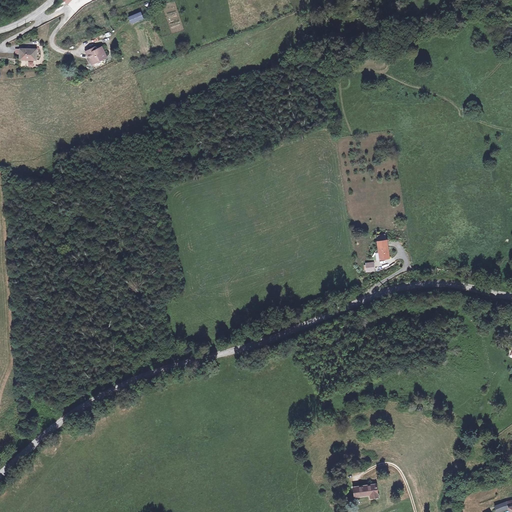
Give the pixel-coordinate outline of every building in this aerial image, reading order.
[(129,17),(132,23),(143,18),(141,12),(129,17)] [(96,50),(88,54),(93,64),(107,57),(102,47),(96,50)] [(35,51),(26,50),(20,50),(20,58),(35,58),(35,51)] [(386,239),(377,240),(379,259),(389,258),(386,239)] [(373,262),(366,263),(366,271),(374,270),(373,262)] [(376,482),(353,484),(354,495),(370,493),(371,496),(378,495),(376,482)] [(511,498),(498,503),(499,508),(509,506),(510,511),(511,511),(511,498)]
